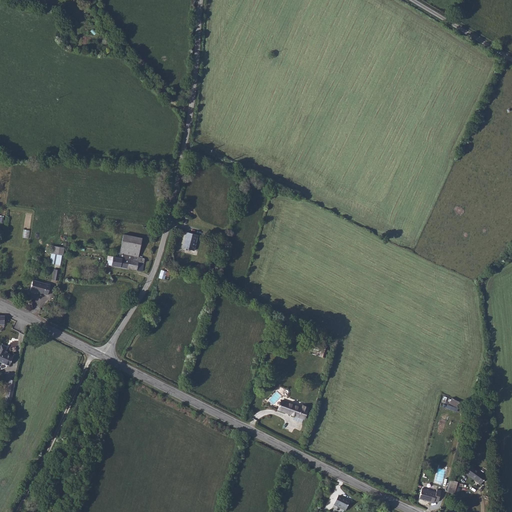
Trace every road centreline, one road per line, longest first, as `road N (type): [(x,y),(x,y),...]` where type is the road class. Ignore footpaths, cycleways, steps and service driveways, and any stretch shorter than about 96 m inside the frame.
road 1 (unclassified): [(103,357),(413,511)]
road 2 (unclassified): [(103,357),(156,264),(190,110)]
road 3 (track): [(93,352),(18,511)]
road 4 (unclassified): [(94,0),(149,79),(190,110)]
